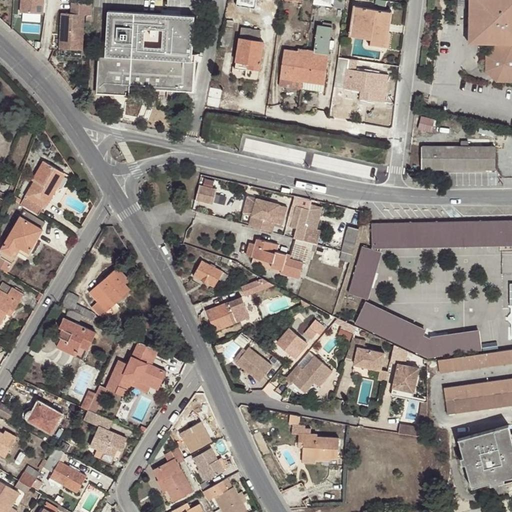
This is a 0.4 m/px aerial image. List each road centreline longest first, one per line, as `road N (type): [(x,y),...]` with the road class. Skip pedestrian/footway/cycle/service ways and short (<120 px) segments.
road 1 (residential): [(118,200),(103,209),(0,383)]
road 2 (unclassified): [(391,195),(413,0)]
road 3 (residential): [(202,155),(391,195)]
road 4 (residential): [(207,369),(125,480),(129,511)]
road 5 (secondary): [(207,369),(132,224)]
road 6 (secondary): [(273,511),(207,369)]
road 7 (unknown): [(222,400),(352,420)]
road 8 (residential): [(391,195),(511,198)]
